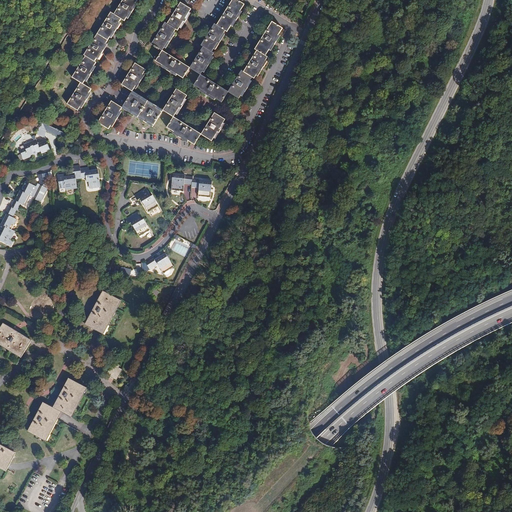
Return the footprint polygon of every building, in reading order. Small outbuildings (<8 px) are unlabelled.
[(137,0),(123,0),(115,15),(122,19),(125,21),(127,18),(128,19),(138,3),(136,2),(138,0),(137,0)] [(231,0),(217,24),(225,29),(227,30),(231,24),(233,25),(241,11),(239,9),(243,3),(238,0),(231,0)] [(166,25),(176,30),(177,31),(179,28),(181,30),(191,13),(189,12),(190,9),(179,3),(166,25)] [(120,22),(122,19),(115,15),(111,13),(98,34),(109,41),(110,38),(112,39),(121,23),(120,22)] [(281,34),(285,27),(272,19),(255,48),(258,49),(266,54),(270,48),(271,49),(280,34),(281,34)] [(215,23),(213,27),(223,33),(225,29),(217,24),(215,23)] [(152,45),(163,51),(165,48),(166,49),(175,34),(174,33),(176,30),(166,25),(165,24),(152,45)] [(216,50),(225,34),(223,33),(213,27),(202,45),(204,47),(203,47),(212,52),(214,49),(216,50)] [(107,43),(109,41),(98,34),(85,55),(87,56),(96,62),(98,59),(100,60),(109,44),(107,43)] [(203,47),(201,51),(212,57),(214,53),(212,52),(203,47)] [(267,59),(268,56),(266,54),(258,49),(256,52),(267,59)] [(178,76),(179,74),(185,64),(163,51),(158,61),(164,65),(163,67),(178,76)] [(213,57),(212,57),(201,51),(191,68),(201,74),(203,71),(204,72),(213,57)] [(259,75),(268,60),(267,59),(256,52),(244,71),(253,76),(255,78),(257,74),(259,75)] [(97,63),(96,62),(87,56),(74,78),(79,81),(85,84),(86,81),(88,82),(97,66),(96,66),(97,63)] [(123,85),(133,92),(135,88),(137,89),(146,74),(145,73),(146,70),(135,64),(123,85)] [(191,68),(185,64),(179,74),(185,78),(191,68)] [(242,70),(240,73),(251,79),(253,76),(244,71),(242,70)] [(252,80),(251,79),(240,73),(229,90),(240,97),(242,94),(243,95),(252,80)] [(217,96),(220,98),(226,88),(201,74),(195,84),(202,88),(201,89),(216,98),(217,96)] [(90,87),(85,84),(79,81),(65,103),(76,110),(78,107),(80,107),(89,91),(88,90),(90,87)] [(229,90),(226,88),(220,98),(223,100),(229,90)] [(166,111),(176,117),(178,114),(179,115),(189,99),(187,98),(189,96),(179,90),(166,111)] [(123,108),(140,118),(150,101),(133,92),(123,108)] [(166,111),(150,101),(140,118),(156,128),(166,111)] [(121,112),(123,108),(112,102),(99,124),(110,130),(112,127),(114,128),(123,113),(121,112)] [(227,119),(216,112),(203,134),(214,140),(216,137),(217,138),(227,123),(225,122),(227,119)] [(191,140),(194,142),(200,132),(176,117),(170,128),(177,132),(176,134),(189,142),(191,140)] [(57,137),(58,135),(60,131),(43,122),(36,134),(43,138),(47,131),(57,137)] [(203,134),(200,132),(194,142),(197,144),(203,134)] [(39,144),(37,140),(25,145),(26,148),(21,150),(22,154),(25,154),(27,159),(35,156),(35,155),(42,153),(43,154),(51,151),(47,141),(39,144)] [(64,175),(58,176),(60,189),(65,189),(65,190),(72,189),(72,187),(77,187),(76,180),(82,179),(87,179),(87,183),(89,183),(90,189),(101,188),(99,170),(89,171),(89,168),(81,169),(81,166),(73,167),(73,174),(76,174),(76,176),(64,177),(64,175)] [(40,174),(41,181),(45,181),(46,183),(51,182),(50,173),(40,174)] [(184,175),(172,173),(170,189),(182,191),(183,183),(191,184),(191,186),(198,187),(197,195),(210,197),(211,180),(199,179),(199,180),(191,179),(192,176),(184,176),(184,175)] [(45,181),(41,181),(39,185),(47,189),(51,182),(46,183),(45,181)] [(39,185),(36,183),(35,186),(27,182),(22,191),(21,191),(20,193),(18,196),(16,200),(15,200),(11,207),(10,207),(6,214),(7,215),(2,224),(3,225),(0,230),(0,234),(4,237),(3,239),(0,238),(0,240),(12,247),(14,242),(11,240),(13,236),(10,234),(12,230),(18,221),(13,218),(17,211),(18,211),(22,204),(26,206),(32,196),(42,202),(49,190),(47,189),(39,185)] [(137,200),(139,198),(147,212),(158,205),(151,195),(150,196),(145,188),(134,194),(137,200)] [(141,220),(136,212),(125,219),(128,223),(130,222),(138,236),(149,229),(142,218),(141,220)] [(162,273),(173,266),(164,252),(154,259),(153,257),(151,259),(145,262),(145,263),(148,269),(157,264),(162,273)] [(47,261),(36,268),(44,285),(56,279),(47,261)] [(122,301),(104,291),(85,325),(104,335),(122,301)] [(157,294),(152,291),(149,297),(154,299),(157,294)] [(0,346),(21,359),(31,342),(2,325),(0,328),(0,346)] [(122,370),(112,365),(107,376),(117,380),(122,370)] [(88,389),(69,379),(53,408),(43,403),(27,432),(46,442),(62,413),(72,418),(88,389)] [(17,454),(0,444),(0,468),(7,472),(17,454)]
